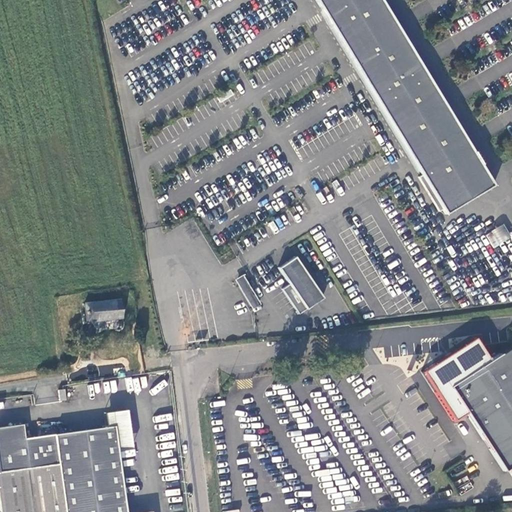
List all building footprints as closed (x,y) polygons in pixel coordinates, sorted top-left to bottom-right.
[(316,0),(446,214),(493,185),(380,0),(316,0)] [(496,247),(510,236),(501,225),(487,236),(496,247)] [(294,256),(277,268),(288,284),(281,289),(298,315),(322,299),(294,256)] [(249,304),(257,299),(244,277),(236,282),(249,304)] [(84,304),(84,308),(86,322),(122,317),(120,299),(84,304)] [(260,304),(257,299),(249,304),(252,309),(260,304)] [(511,347),(510,344),(447,385),(485,445),(502,471),(511,464),(511,347)] [(104,414),(106,428),(114,427),(117,451),(131,449),(126,411),(104,414)] [(0,427),(0,442),(24,439),(22,425),(0,427)] [(0,486),(3,511),(125,511),(117,451),(114,427),(106,428),(24,439),(0,442),(0,486)]
